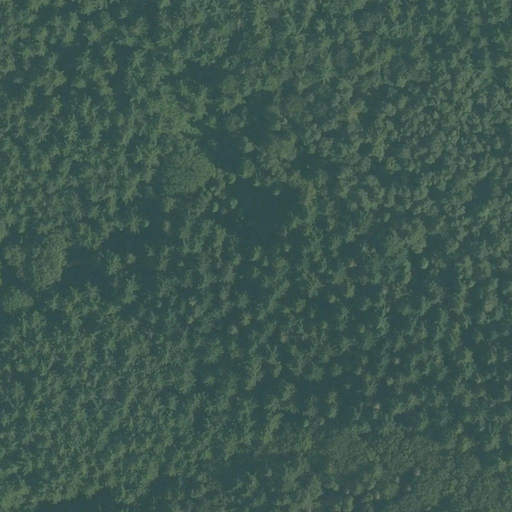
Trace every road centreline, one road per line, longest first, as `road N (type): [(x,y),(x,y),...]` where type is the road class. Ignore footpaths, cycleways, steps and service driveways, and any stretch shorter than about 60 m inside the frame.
road 1 (track): [(192,166),(249,224),(350,299),(415,306),(511,347)]
road 2 (track): [(68,261),(350,299)]
road 3 (track): [(406,0),(330,67),(192,166)]
road 4 (track): [(27,0),(179,161)]
